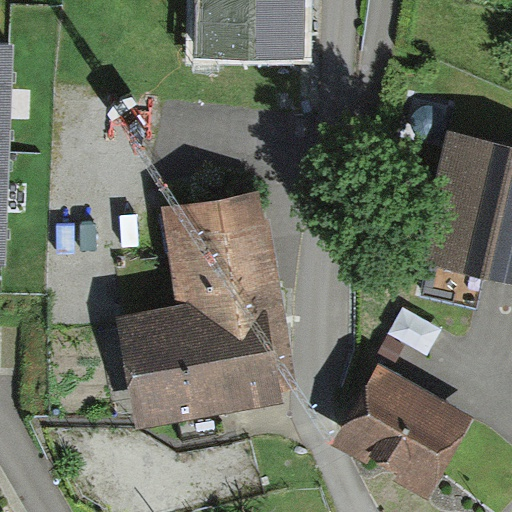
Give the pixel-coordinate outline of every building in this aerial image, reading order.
[(201,0),(201,48),(302,50),(302,0),(201,0)] [(0,257),(5,257),(14,46),(0,45),(0,257)] [(419,248),(511,269),(511,132),(449,117),(419,248)] [(120,317),(140,427),(284,401),(280,378),(301,375),(267,189),(161,208),(179,306),(120,317)] [(340,442),(428,494),(474,418),(386,366),(340,442)]
